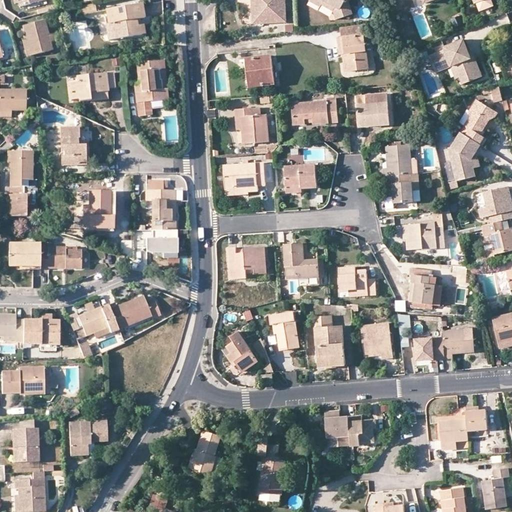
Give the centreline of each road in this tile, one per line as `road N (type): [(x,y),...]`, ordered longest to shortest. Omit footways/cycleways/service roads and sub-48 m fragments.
road 1 (residential): [(185,382),(234,399),(419,386)]
road 2 (residential): [(0,298),(56,299),(127,276),(204,296)]
road 3 (residential): [(202,226),(342,219),(352,209),(352,165)]
road 4 (tertiary): [(198,165),(189,0)]
road 5 (tertiary): [(107,511),(185,382)]
